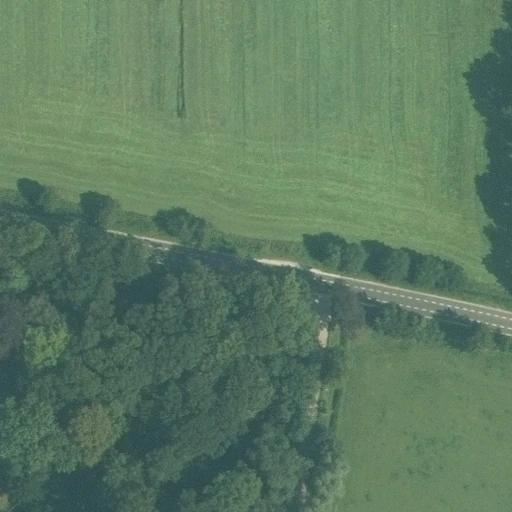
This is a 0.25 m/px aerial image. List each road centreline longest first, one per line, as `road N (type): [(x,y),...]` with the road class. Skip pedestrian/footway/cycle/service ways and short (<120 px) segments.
road 1 (tertiary): [(326,281),(0,217)]
road 2 (unclassified): [(296,511),(326,281)]
road 3 (tertiary): [(511,321),(326,281)]
